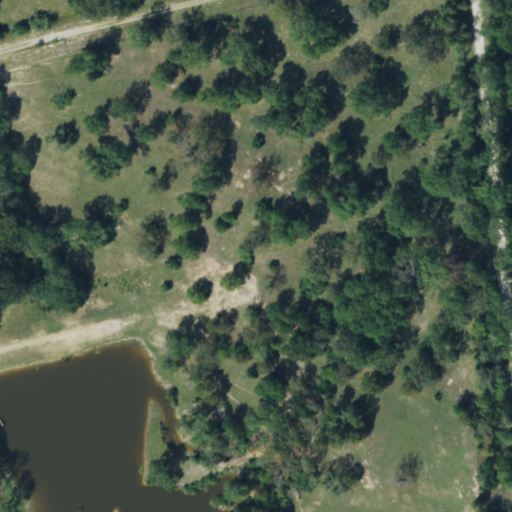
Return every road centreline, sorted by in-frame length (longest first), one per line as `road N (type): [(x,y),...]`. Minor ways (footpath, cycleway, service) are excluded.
road 1 (residential): [(511,349),(498,318),(472,0)]
road 2 (residential): [(511,418),(192,422)]
